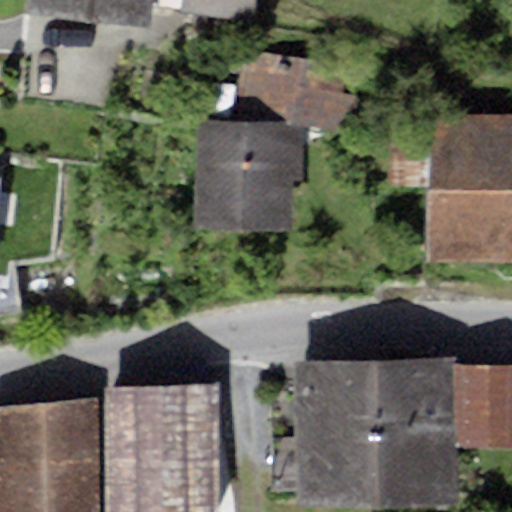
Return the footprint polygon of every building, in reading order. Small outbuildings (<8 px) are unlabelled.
[(59,0),(57,12),(176,24),(179,0),(59,0)] [(278,0),(209,0),(208,15),(276,27),(278,0)] [(373,63),(254,52),(247,119),(367,131),(373,63)] [(511,118),(433,117),(431,259),(511,260),(511,118)] [(321,128),(216,129),(217,227),(299,227),(299,166),(321,166),(321,128)] [(0,268),(23,268),(22,173),(0,171),(0,268)] [(409,363),(321,362),(321,500),(408,502),(409,363)] [(409,363),(408,502),(474,503),(470,366),(409,363)] [(483,448),(511,449),(511,367),(483,366),(483,448)] [(107,389),(109,511),(224,511),(220,384),(107,389)] [(97,511),(93,403),(0,406),(0,511),(97,511)]
